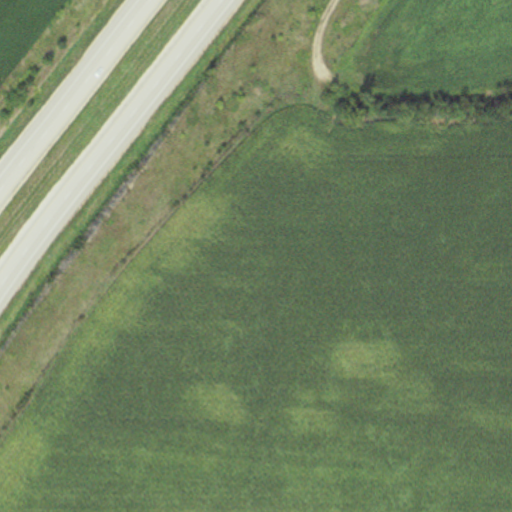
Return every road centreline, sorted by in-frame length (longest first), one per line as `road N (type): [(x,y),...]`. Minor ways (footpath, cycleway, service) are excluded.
road 1 (trunk): [(0,297),(225,0)]
road 2 (trunk): [(152,0),(0,200)]
